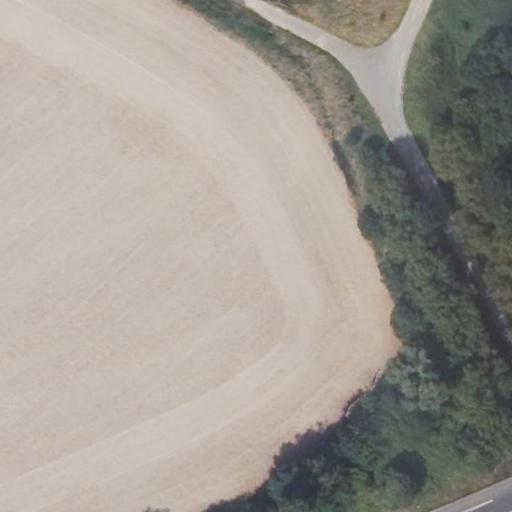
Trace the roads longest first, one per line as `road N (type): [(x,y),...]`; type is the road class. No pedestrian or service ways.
road 1 (track): [(381,67),(511,349)]
road 2 (track): [(234,0),(381,67)]
